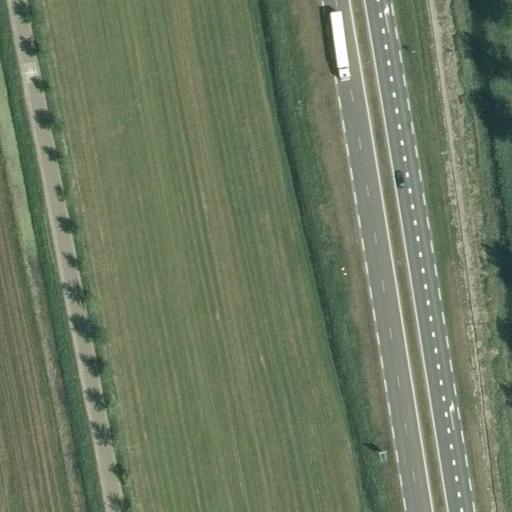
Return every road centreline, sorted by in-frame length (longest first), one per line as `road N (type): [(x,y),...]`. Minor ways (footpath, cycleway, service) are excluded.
road 1 (unclassified): [(119,511),(20,0)]
road 2 (primary): [(332,0),(417,511)]
road 3 (primary): [(461,511),(377,0)]
